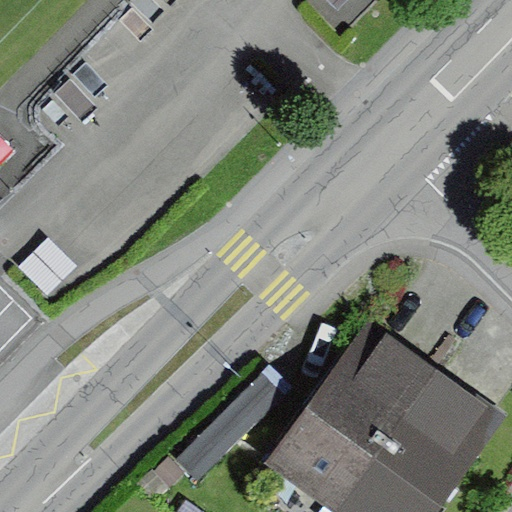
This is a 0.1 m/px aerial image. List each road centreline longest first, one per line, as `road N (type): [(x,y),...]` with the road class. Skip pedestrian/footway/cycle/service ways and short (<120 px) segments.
road 1 (primary): [(356,182),(27,511)]
road 2 (primary): [(511,18),(356,182)]
road 3 (residential): [(356,182),(511,292)]
